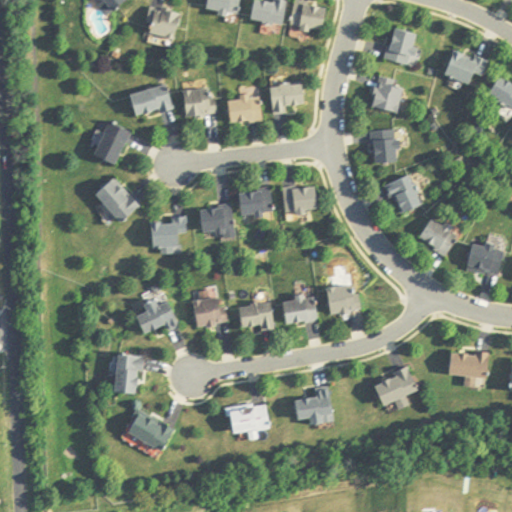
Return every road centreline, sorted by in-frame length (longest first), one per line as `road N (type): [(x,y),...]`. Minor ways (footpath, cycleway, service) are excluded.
road 1 (secondary): [(22,511),(3,0)]
road 2 (residential): [(511,316),(455,304),(409,279),(358,223),(336,172),(329,108),(359,0)]
road 3 (residential): [(431,292),(416,316),(367,346),(195,377)]
road 4 (residential): [(331,144),(178,167)]
